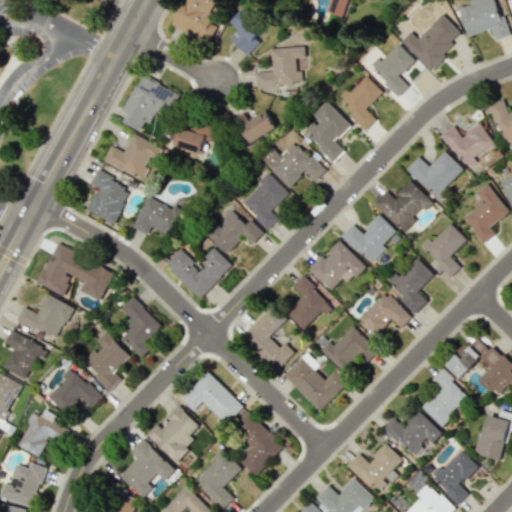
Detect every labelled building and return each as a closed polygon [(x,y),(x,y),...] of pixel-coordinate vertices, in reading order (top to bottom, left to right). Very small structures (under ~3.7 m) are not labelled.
[(182,0),(171,25),(210,42),(219,20),(210,16),(217,0),(182,0)] [(329,0),(326,12),(345,17),(349,0),(329,0)] [(467,35),(491,28),(495,39),(508,35),(496,0),(473,0),(457,5),(467,35)] [(229,38),(247,55),(260,41),(256,37),(265,27),(244,8),(232,22),(238,28),(229,38)] [(429,68),(462,33),(441,13),(417,38),(410,31),(400,41),(429,68)] [(370,68),(399,96),(408,85),(399,76),(414,60),(396,42),(370,68)] [(271,47),(272,71),(256,71),(256,89),(302,87),(301,68),(305,68),(305,46),(271,47)] [(382,91),(364,74),(340,100),(353,111),(349,115),(364,130),(376,118),(366,109),(382,91)] [(123,111),(127,113),(123,122),(141,130),(145,121),(150,123),(155,113),(165,117),(176,91),(140,75),(123,111)] [(511,109),(508,111),(503,99),(489,104),(504,145),(511,142),(511,109)] [(312,113),(317,118),(304,131),(333,161),(344,151),(335,141),(351,126),(327,100),(312,113)] [(277,127),(266,110),(250,120),(245,112),(234,118),(250,144),(277,127)] [(211,141),(215,127),(184,117),(175,144),(201,153),(206,139),(211,141)] [(442,133),(462,165),(495,145),(481,123),(461,136),(454,125),(442,133)] [(103,161),(143,178),(152,157),(158,160),(163,147),(133,134),(125,151),(111,145),(103,161)] [(280,154),(272,147),(261,158),(290,187),(305,171),(313,179),(323,169),(294,140),(280,154)] [(463,168),(444,150),(429,166),(418,156),(406,169),(436,197),(463,168)] [(86,210),(114,223),(131,188),(96,170),(90,183),(98,187),(86,210)] [(241,202),(268,228),(280,216),(274,210),(290,193),(269,173),(241,202)] [(511,176),(501,181),(511,207),(511,176)] [(394,197),(386,189),(373,202),(403,232),(416,219),(413,216),(422,207),(425,210),(433,202),(411,180),(394,197)] [(490,226),(509,211),(487,182),(476,192),(482,200),(462,215),(483,242),(495,233),(490,226)] [(132,227),(147,234),(151,226),(173,237),(185,214),(147,196),(132,227)] [(227,253),(243,235),(253,244),(264,232),(251,219),(247,223),(232,209),(223,219),(224,220),(208,236),(227,253)] [(362,232),(353,223),(341,235),(371,263),(386,247),(383,244),(396,230),(379,214),(362,232)] [(432,241),(427,237),(419,246),(451,276),(461,266),(450,256),(466,238),(449,222),(432,241)] [(366,265),(339,240),(310,270),(331,290),(343,277),(349,283),(366,265)] [(37,283),(62,295),(72,275),(84,282),(80,290),(101,300),(114,272),(56,243),(37,283)] [(180,248),(165,263),(199,298),(232,265),(214,247),(204,256),(209,261),(200,269),(180,248)] [(434,275),(418,258),(400,276),(395,271),(388,279),(404,295),(400,299),(414,313),(427,301),(418,291),(434,275)] [(303,296),(287,313),(303,329),(322,310),(326,314),(335,306),(302,275),(292,285),(303,296)] [(359,318),(377,335),(392,318),(401,327),(412,316),(385,291),(359,318)] [(73,306),(45,293),(37,312),(23,306),(16,320),(58,339),(73,306)] [(142,357),(152,347),(146,341),(162,325),(133,295),(121,308),(135,322),(121,336),(142,357)] [(241,338),(277,371),(295,352),(284,342),(281,346),(270,337),(286,318),(272,305),(241,338)] [(334,345),(329,340),(320,349),(344,373),(361,356),(367,362),(378,351),(353,326),(334,345)] [(3,367),(25,378),(37,355),(43,359),(49,348),(11,328),(4,343),(13,348),(3,367)] [(131,355),(106,331),(97,340),(101,344),(86,359),(99,372),(95,377),(108,391),(121,378),(115,371),(131,355)] [(446,364),(461,379),(481,358),(489,366),(478,378),(498,398),(511,383),(511,370),(511,369),(511,362),(493,345),(490,349),(477,337),(468,346),(466,343),(446,364)] [(319,410),(347,383),(335,370),(325,379),(315,369),(320,365),(307,352),(284,374),(319,410)] [(421,405),(440,425),(470,396),(443,368),(431,379),(440,388),(421,405)] [(91,408),(102,396),(72,369),(47,396),(65,413),(80,398),(91,408)] [(203,401),(225,424),(243,406),(209,371),(181,398),(193,410),(203,401)] [(0,426),(1,427),(22,383),(0,372),(0,426)] [(146,434),(175,461),(196,440),(190,434),(199,424),(179,405),(160,425),(157,423),(146,434)] [(511,419),(511,412),(500,409),(498,417),(488,414),(483,437),(478,435),(473,453),(502,460),(511,419)] [(17,444),(39,456),(50,436),(60,442),(69,425),(43,410),(40,417),(34,414),(17,444)] [(251,446),(238,459),(255,475),(284,446),(248,410),(231,427),(251,446)] [(442,432),(419,410),(403,426),(393,417),(383,427),(412,455),(428,439),(431,443),(442,432)] [(120,475),(144,497),(153,487),(148,482),(157,473),(165,480),(175,469),(142,438),(130,450),(137,457),(120,475)] [(403,459),(385,442),(368,461),(358,452),(347,465),(374,490),(403,459)] [(459,503),(469,493),(460,484),(478,465),(460,448),(432,477),(459,503)] [(193,480),(222,509),(234,497),(223,487),(242,469),(223,450),(193,480)] [(44,467),(30,463),(29,467),(15,463),(9,484),(3,482),(0,493),(0,496),(32,506),(44,467)] [(316,496),(332,511),(360,511),(374,498),(353,477),(338,493),(328,484),(316,496)] [(451,511),(455,508),(428,482),(417,493),(421,497),(406,511),(451,511)] [(160,511),(180,511),(187,505),(194,511),(210,511),(212,510),(186,485),(160,511)] [(133,511),(138,498),(116,491),(109,511),(133,511)] [(322,511),(310,500),(299,511),(322,511)] [(0,511),(23,511),(24,508),(0,503),(0,511)]
